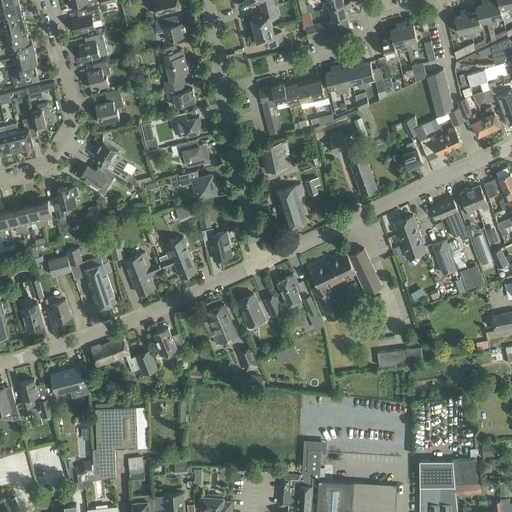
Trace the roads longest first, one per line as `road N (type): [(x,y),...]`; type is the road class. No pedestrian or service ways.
road 1 (residential): [(259,265),(511,146)]
road 2 (residential): [(0,365),(131,322),(259,265)]
road 3 (residential): [(259,265),(206,0)]
road 4 (residential): [(0,178),(52,160),(73,124),(45,0)]
road 5 (residential): [(270,71),(355,49),(371,19)]
